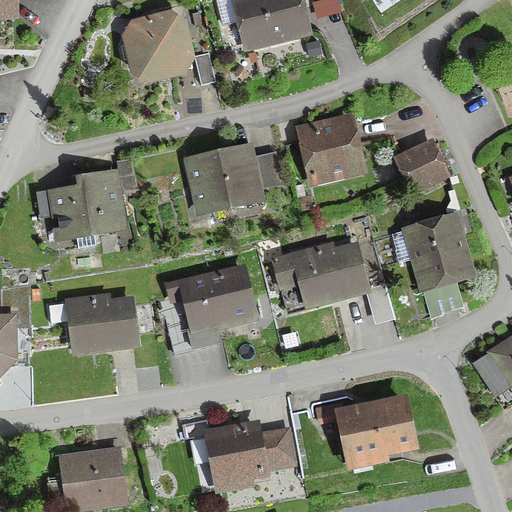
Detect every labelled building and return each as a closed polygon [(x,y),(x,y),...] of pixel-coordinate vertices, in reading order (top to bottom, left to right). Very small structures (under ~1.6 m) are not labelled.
[(0,0),(0,13),(11,14),(10,0),(0,0)] [(285,38),(284,33),(303,29),(296,0),(215,0),(222,24),(239,20),(246,47),(285,38)] [(154,65),(157,78),(190,70),(179,22),(170,17),(122,28),(130,61),(143,58),(154,65)] [(216,85),(210,59),(200,61),(206,87),(216,85)] [(309,179),(359,168),(349,124),(299,135),(309,179)] [(412,191),(443,176),(428,146),(397,160),(412,191)] [(257,198),(255,190),(247,151),(188,164),(198,211),(257,198)] [(265,188),(279,184),(273,156),(258,159),(265,188)] [(120,189),(134,187),(128,162),(116,164),(120,189)] [(92,233),(120,228),(111,176),(82,181),(80,183),(81,189),(52,194),(58,238),(74,236),(76,249),(94,246),(92,233)] [(451,220),(407,232),(422,284),(444,277),(444,279),(466,272),(451,220)] [(283,306),(328,294),(330,300),(365,290),(353,248),(333,254),(331,248),(294,258),(294,256),(272,262),(283,306)] [(0,290),(28,286),(27,269),(0,270),(0,290)] [(240,271),(181,286),(193,332),(251,318),(240,271)] [(14,328),(29,328),(28,286),(0,290),(0,311),(0,315),(14,315),(14,328)] [(97,344),(98,350),(134,345),(128,302),(107,305),(106,299),(67,304),(73,347),(97,344)] [(10,368),(10,359),(9,321),(0,321),(0,369),(1,369),(10,368)] [(511,339),(472,365),(497,402),(511,392),(511,339)] [(387,408),(385,402),(371,405),(373,411),(338,419),(346,455),(348,455),(351,468),(383,462),(382,455),(412,448),(403,405),(387,408)] [(261,465),(290,460),(285,432),(255,438),(254,428),(209,436),(218,481),(262,472),(261,465)] [(117,453),(98,455),(63,459),(63,460),(59,460),(66,511),(124,503),(117,453)]
